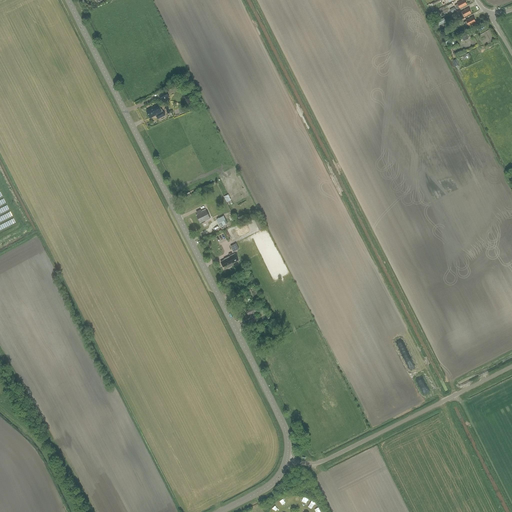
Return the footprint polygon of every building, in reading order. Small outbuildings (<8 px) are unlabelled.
[(457,4),(455,6),(457,9),(459,8),(460,9),(467,5),(464,0),(457,4)] [(464,17),(471,13),(469,9),(462,13),(459,14),(461,18),(464,17)] [(468,26),(475,22),(473,17),(466,21),(466,22),(464,23),(466,27),(468,25),(468,26)] [(167,91),(169,95),(180,89),(178,85),(167,91)] [(170,97),(169,95),(167,91),(159,95),(162,101),(170,97)] [(157,118),(159,119),(165,116),(165,114),(164,111),(163,111),(162,109),(160,110),(158,105),(147,111),(150,118),(157,115),(156,116),(157,118)] [(202,223),(220,214),(215,205),(209,208),(205,210),(197,214),(198,215),(197,216),(200,223),(201,222),(202,223)] [(220,227),(227,223),(224,216),(217,220),(220,227)] [(232,263),(238,260),(235,254),(229,257),(229,256),(224,259),(224,260),(221,262),(223,267),(232,263)] [(251,302),(251,301),(259,297),(255,289),(257,288),(255,285),(245,290),(248,296),(246,297),(248,303),(251,302)] [(246,311),(248,316),(256,312),(258,316),(256,317),(257,320),(260,319),(262,323),(271,319),(269,315),(265,307),(263,308),(261,304),(254,307),(246,311)] [(423,373),(419,365),(411,368),(416,377),(423,373)]
